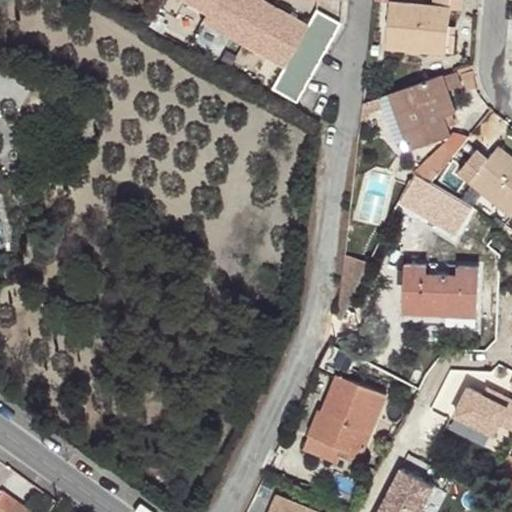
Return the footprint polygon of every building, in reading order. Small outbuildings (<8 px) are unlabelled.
[(184,0),(203,10),(209,0),(184,0)] [(263,1),(260,0),(209,0),(203,10),(198,19),(239,42),(263,1)] [(463,9),(463,0),(419,0),(419,3),(393,0),(387,46),(453,53),(455,34),(447,33),(451,7),(463,9)] [(303,24),(263,1),(239,42),(281,65),(303,24)] [(315,2),(303,24),(281,65),(271,84),(296,97),(340,16),(315,2)] [(443,73),(390,92),(409,150),(452,136),(449,127),(445,116),(453,114),(457,112),(450,90),(460,86),(456,72),(444,76),(443,73)] [(445,116),(449,127),(457,124),(453,114),(445,116)] [(458,129),(446,143),(457,153),(468,138),(458,129)] [(489,157),(468,138),(457,153),(442,170),(448,174),(455,166),(511,212),(511,158),(499,148),(489,157)] [(427,165),(439,175),(442,170),(457,153),(446,143),(427,165)] [(474,208),(413,171),(402,194),(461,229),(474,208)] [(367,265),(346,255),(337,327),(367,265)] [(405,312),(479,315),(481,266),(460,265),(459,274),(428,274),(429,263),(407,262),(405,312)] [(358,356),(331,341),(318,367),(336,376),(322,411),(319,409),(308,434),(341,448),(338,454),(341,456),(357,463),(387,395),(348,376),(358,356)] [(511,395),(472,376),(448,426),(505,453),(511,439),(511,395)] [(341,448),(308,434),(302,448),(337,464),(341,456),(338,454),(341,448)] [(420,511),(434,484),(401,467),(385,499),(411,511),(420,511)] [(27,511),(29,509),(0,489),(0,511),(27,511)] [(326,511),(276,491),(267,511),(326,511)] [(411,511),(385,499),(378,511),(411,511)]
